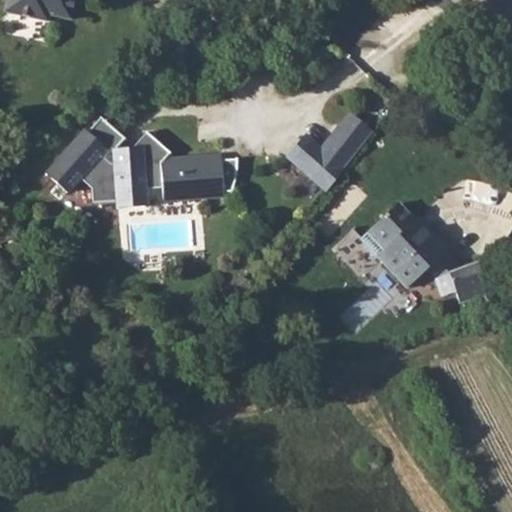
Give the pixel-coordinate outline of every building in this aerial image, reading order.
[(6,0),(4,12),(47,22),(48,16),(70,20),(74,0),(6,0)] [(349,114),(320,147),(344,168),(372,132),(349,114)] [(224,160),(223,154),(168,158),(172,154),(148,132),(134,147),(116,149),(125,139),(101,118),(89,132),(86,129),(46,174),(69,193),(83,179),(94,188),(94,203),(116,201),(117,209),(149,207),(147,188),(163,187),(165,202),(226,198),(225,192),(234,192),(238,176),(239,159),(224,160)] [(320,147),(305,134),(285,157),(325,192),(344,168),(320,147)] [(479,261),(447,275),(436,262),(447,253),(418,220),(414,224),(398,206),(360,239),(404,289),(424,272),(433,282),(440,299),(453,294),(458,306),(492,292),(479,261)]
